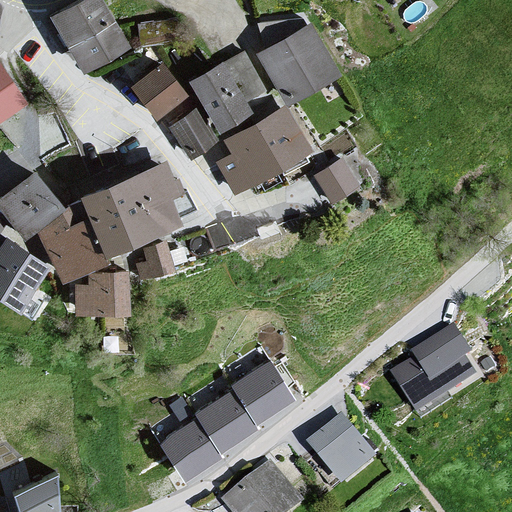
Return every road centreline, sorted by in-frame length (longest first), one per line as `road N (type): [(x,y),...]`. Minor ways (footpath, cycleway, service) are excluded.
road 1 (unclassified): [(168,511),(272,443),(511,235)]
road 2 (residential): [(10,36),(96,106),(141,126),(233,208),(309,201)]
